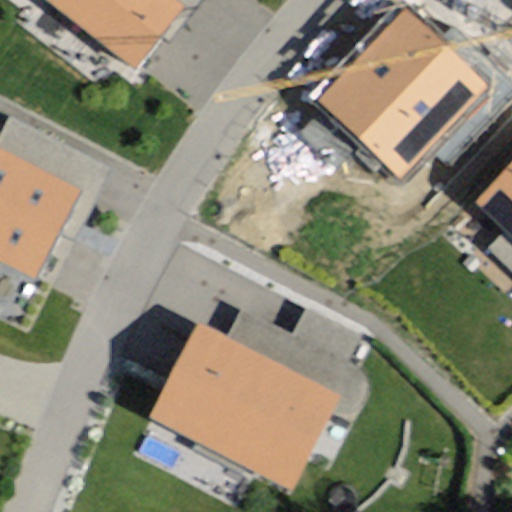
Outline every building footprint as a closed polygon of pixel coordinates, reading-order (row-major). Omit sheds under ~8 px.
[(182,6),(174,0),(46,0),(134,67),(182,6)] [(481,87),(406,16),(326,100),(400,171),(481,87)] [(82,191),(0,149),(0,261),(37,280),(82,191)] [(511,167),(478,205),(511,236),(511,167)] [(341,395),(200,323),(151,418),(292,490),(341,395)]
